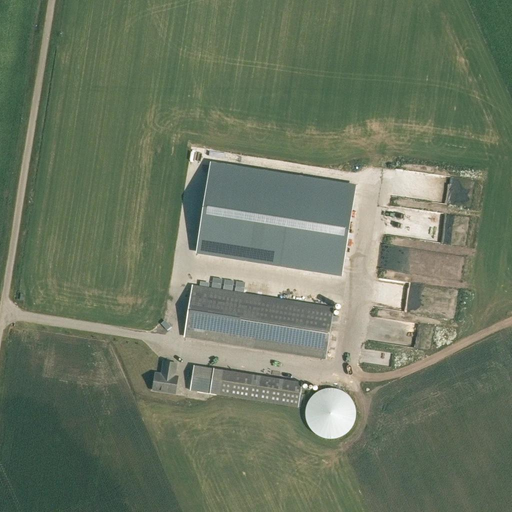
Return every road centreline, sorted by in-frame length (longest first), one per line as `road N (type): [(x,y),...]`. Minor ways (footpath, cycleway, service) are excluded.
road 1 (unknown): [(2,307),(320,371),(346,361),(363,246)]
road 2 (unclassified): [(0,322),(50,0)]
